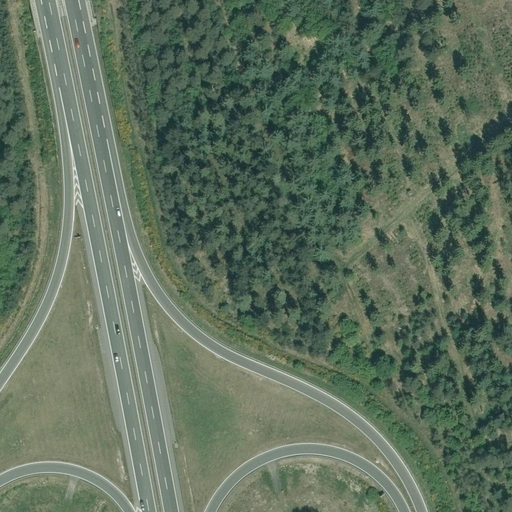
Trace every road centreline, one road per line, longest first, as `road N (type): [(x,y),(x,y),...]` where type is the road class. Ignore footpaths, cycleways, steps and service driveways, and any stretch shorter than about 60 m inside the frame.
road 1 (motorway): [(418,511),(397,465),(345,412),(223,352),(173,313),(144,271),(109,129),(95,115)]
road 2 (motorway): [(57,46),(148,511)]
road 3 (motorway): [(171,511),(95,115)]
road 4 (motorway): [(57,46),(53,78),(69,167),(66,250),(44,316),(0,383)]
road 5 (motorway): [(213,511),(250,466),(316,449),(373,472),(403,511)]
road 6 (motorway): [(0,483),(32,470),(67,471),(99,482),(128,511)]
